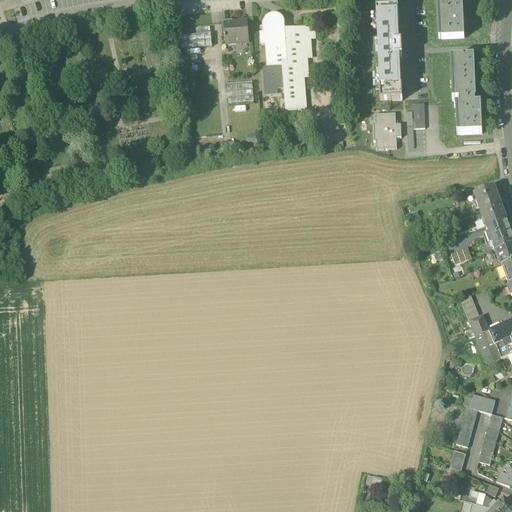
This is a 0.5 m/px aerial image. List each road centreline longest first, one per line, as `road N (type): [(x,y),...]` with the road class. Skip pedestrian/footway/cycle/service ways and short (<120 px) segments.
road 1 (residential): [(0,34),(84,9),(184,0)]
road 2 (residential): [(507,0),(511,160)]
